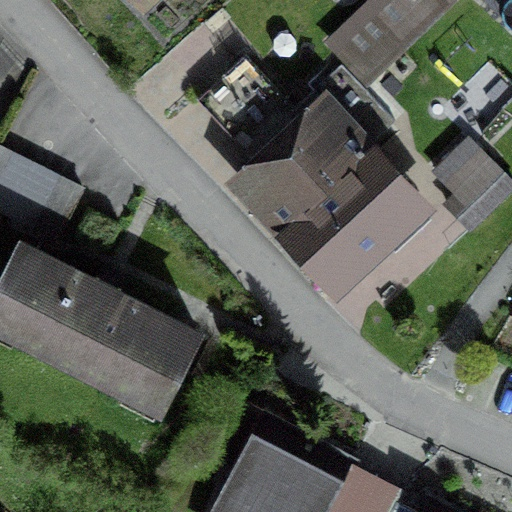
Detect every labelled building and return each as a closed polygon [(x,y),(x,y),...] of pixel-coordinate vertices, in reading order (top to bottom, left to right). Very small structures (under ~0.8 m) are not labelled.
[(143,0),(160,17),(177,0),(143,0)] [(444,0),(393,0),(338,52),(374,90),(456,12),(444,0)] [(326,88),(229,174),(344,302),(441,216),(326,88)] [(511,181),(474,140),(441,170),(461,191),(450,202),(473,227),(511,190),(511,181)] [(82,183),(0,145),(0,205),(60,233),(82,183)] [(0,324),(183,415),(224,331),(34,238),(0,305),(0,324)] [(218,511),(323,511),(341,475),(257,434),(218,511)] [(341,475),(323,511),(389,511),(401,490),(347,464),(341,475)]
